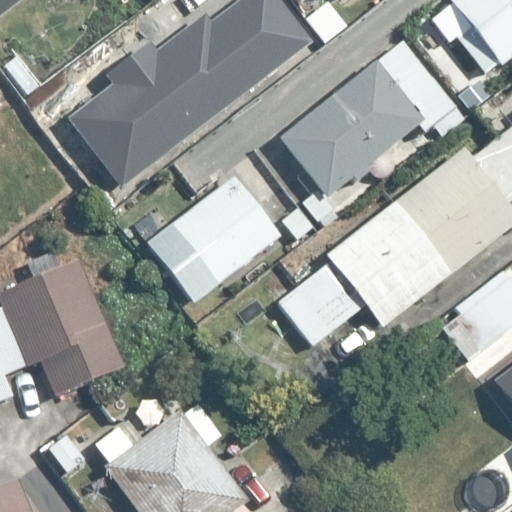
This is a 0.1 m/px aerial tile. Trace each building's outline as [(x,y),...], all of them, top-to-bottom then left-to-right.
[(0,0),(0,14),(19,0),(0,0)] [(511,55),(511,0),(448,0),(442,5),(494,70),(511,55)] [(395,40),(269,139),(320,204),(416,128),(421,134),(451,111),(395,40)] [(511,200),(511,137),(507,130),(464,163),(457,154),(319,259),(374,331),(511,225),(511,221),(502,208),(511,200)] [(274,238),(227,178),(140,246),(187,306),(274,238)] [(0,403),(10,399),(0,377),(31,364),(47,401),(120,368),(70,253),(0,283),(0,403)] [(511,326),(511,279),(505,270),(444,316),(474,356),(511,326)] [(349,318),(314,271),(271,303),(307,350),(349,318)] [(106,466),(99,471),(129,511),(228,511),(242,502),(175,412),(125,450),(111,431),(91,446),(106,466)] [(27,511),(14,478),(0,483),(0,511),(27,511)]
